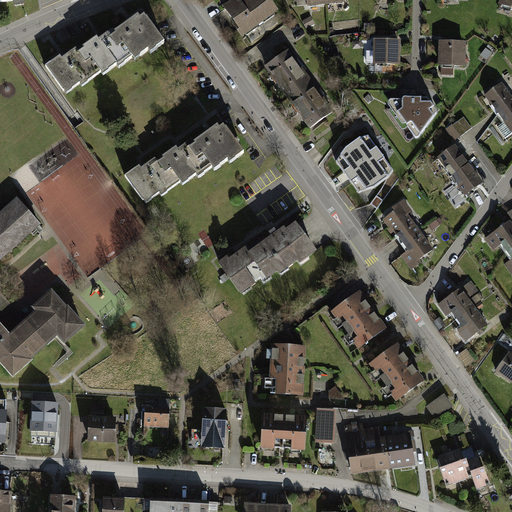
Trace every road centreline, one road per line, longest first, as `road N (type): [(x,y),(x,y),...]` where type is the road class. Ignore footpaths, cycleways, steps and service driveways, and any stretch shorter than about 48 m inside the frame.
road 1 (residential): [(0,462),(314,482),(435,511)]
road 2 (residential): [(181,0),(410,313)]
road 3 (residential): [(410,313),(511,452)]
road 4 (residential): [(511,176),(410,313)]
